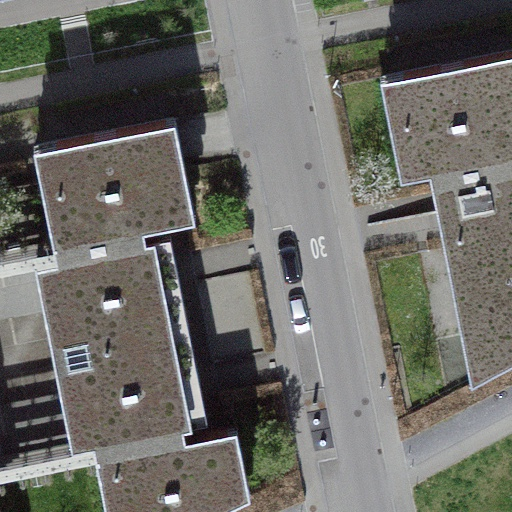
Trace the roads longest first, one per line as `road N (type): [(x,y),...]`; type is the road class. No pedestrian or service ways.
road 1 (residential): [(361,511),(260,0)]
road 2 (motorway): [(511,432),(355,511)]
